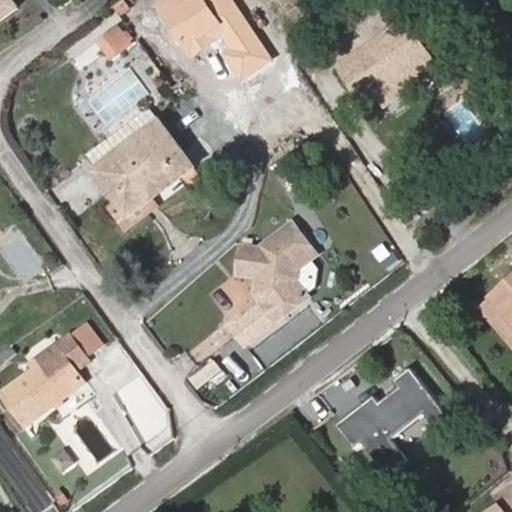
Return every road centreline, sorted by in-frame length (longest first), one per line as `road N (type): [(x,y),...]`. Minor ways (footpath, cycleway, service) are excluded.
road 1 (residential): [(118,511),(511,214)]
road 2 (unknown): [(402,297),(511,425)]
